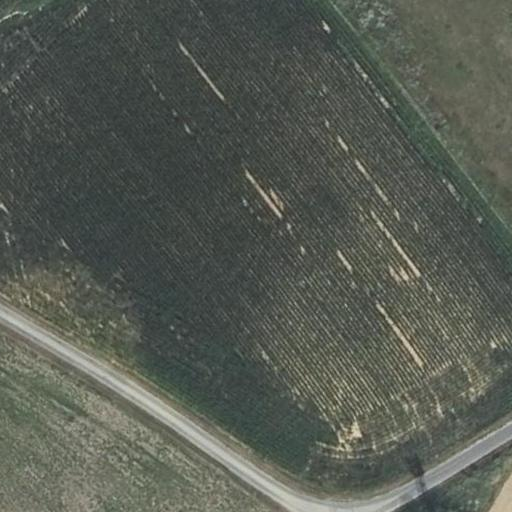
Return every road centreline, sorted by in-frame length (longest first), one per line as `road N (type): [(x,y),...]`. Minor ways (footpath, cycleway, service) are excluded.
road 1 (unclassified): [(0,313),(312,511)]
road 2 (track): [(511,230),(333,0)]
road 3 (unclassified): [(369,511),(511,429)]
